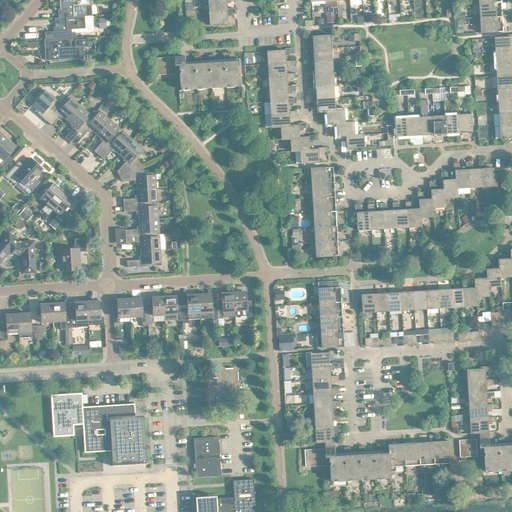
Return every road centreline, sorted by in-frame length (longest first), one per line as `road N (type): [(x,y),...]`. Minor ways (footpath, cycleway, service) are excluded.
road 1 (residential): [(106,283),(103,190),(0,101)]
road 2 (residential): [(351,351),(355,437),(381,436),(377,351)]
road 3 (residential): [(106,283),(267,274)]
road 4 (residential): [(408,183),(350,192),(349,164),(409,161)]
road 5 (residential): [(377,351),(498,342)]
